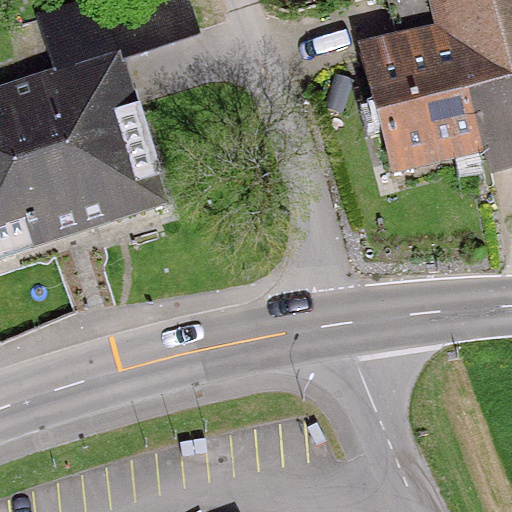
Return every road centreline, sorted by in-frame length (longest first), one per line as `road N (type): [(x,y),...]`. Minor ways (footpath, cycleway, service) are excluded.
road 1 (unclassified): [(236,0),(306,204),(319,326)]
road 2 (tertiary): [(0,410),(115,370),(319,326)]
road 3 (residential): [(417,511),(358,378),(319,326)]
road 4 (tertiary): [(319,326),(511,305)]
